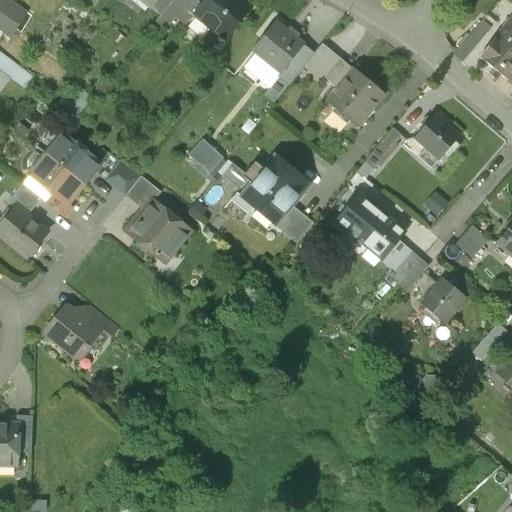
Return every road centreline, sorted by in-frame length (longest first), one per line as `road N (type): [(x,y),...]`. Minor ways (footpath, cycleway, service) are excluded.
road 1 (residential): [(11,334),(97,227)]
road 2 (residential): [(511,122),(405,41)]
